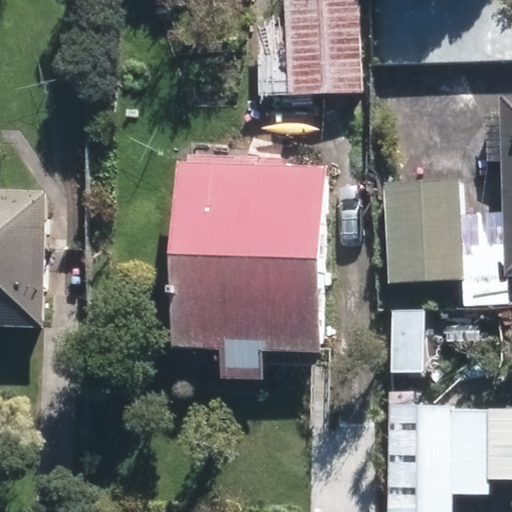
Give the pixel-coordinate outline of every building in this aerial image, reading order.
[(362,98),(357,0),(285,0),(284,0),(288,101),(362,98)] [(373,0),(376,72),(476,69),(474,0),(373,0)] [(505,283),(511,283),(511,101),(500,102),(505,283)] [(160,197),(163,114),(81,110),(78,193),(160,197)] [(325,178),(177,174),(171,357),(222,359),(221,388),(260,389),(261,360),(320,362),(325,178)] [(464,286),(457,186),(382,190),(389,291),(464,286)] [(45,201),(0,199),(0,333),(42,335),(45,201)] [(511,487),(511,416),(391,413),(388,511),(449,511),(449,498),(488,499),(488,487),(511,487)]
